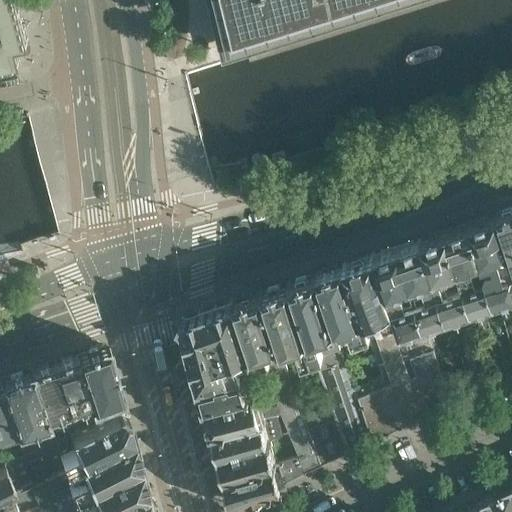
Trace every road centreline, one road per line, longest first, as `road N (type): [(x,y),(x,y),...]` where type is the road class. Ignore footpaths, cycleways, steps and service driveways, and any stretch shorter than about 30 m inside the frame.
road 1 (primary): [(138,295),(389,207),(417,189)]
road 2 (primary): [(417,189),(382,189),(132,257)]
road 3 (tertiary): [(132,257),(154,224),(132,0)]
road 4 (residential): [(328,511),(511,425)]
road 5 (tertiary): [(79,75),(104,237),(132,257)]
road 6 (primary): [(0,341),(138,295)]
road 7 (primary): [(132,257),(0,302)]
